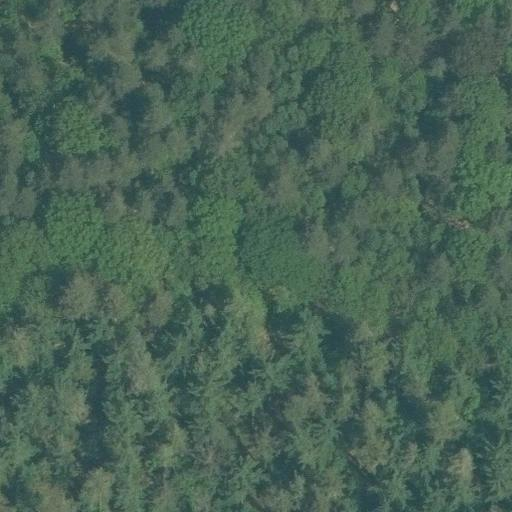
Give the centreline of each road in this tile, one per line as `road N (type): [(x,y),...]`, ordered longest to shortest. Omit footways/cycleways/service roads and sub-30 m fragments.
road 1 (track): [(511,375),(271,309),(149,301)]
road 2 (track): [(149,301),(123,215),(82,149),(19,0)]
road 3 (track): [(202,511),(149,301)]
road 4 (track): [(149,301),(0,301)]
